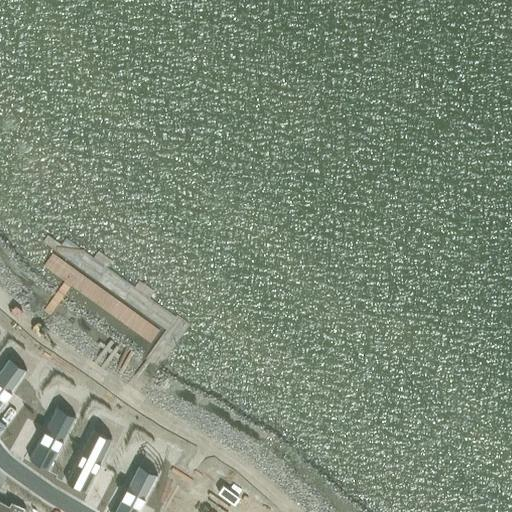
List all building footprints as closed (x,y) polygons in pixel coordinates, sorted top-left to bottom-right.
[(9,356),(0,368),(0,405),(27,368),(25,367),(24,369),(9,358),(11,357),(9,356)] [(57,405),(29,457),(48,467),(76,415),(74,414),(73,416),(57,408),(58,406),(57,405)] [(93,427),(66,479),(85,489),(112,437),(111,436),(110,438),(93,430),(94,428),(93,427)] [(138,463),(113,511),(137,511),(158,473),(156,472),(155,474),(139,466),(140,464),(138,463)] [(0,511),(24,511),(26,508),(25,507),(24,509),(12,502),(10,506),(0,501),(0,511)]
